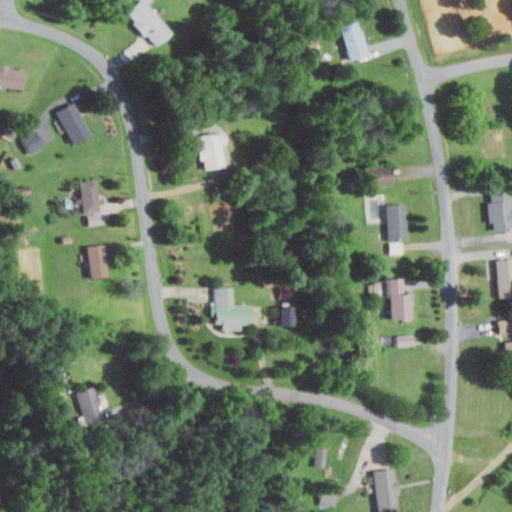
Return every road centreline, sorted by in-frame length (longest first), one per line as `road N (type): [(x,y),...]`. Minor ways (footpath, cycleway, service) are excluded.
road 1 (residential): [(0,19),(78,42),(122,86),(159,300),(168,335),(192,372),(335,399),(447,447)]
road 2 (residential): [(438,511),(454,383),(451,260),(440,153),(402,0)]
